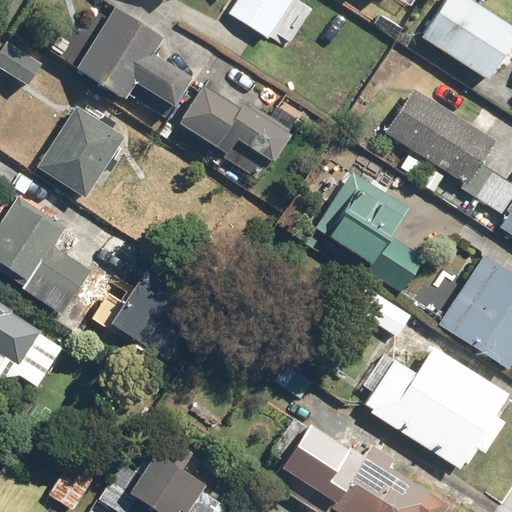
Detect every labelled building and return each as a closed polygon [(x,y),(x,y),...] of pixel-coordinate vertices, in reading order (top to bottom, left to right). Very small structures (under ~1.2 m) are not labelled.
[(238,0),(231,12),(268,35),(290,0),(238,0)] [(316,8),(302,0),(297,0),(280,29),(297,39),(316,8)] [(488,79),(511,41),(511,23),(474,0),(443,0),(420,37),(488,79)] [(124,97),(126,94),(164,118),(191,75),(152,51),(163,34),(114,3),(75,67),(124,97)] [(43,63),(4,38),(0,43),(0,67),(28,86),(43,63)] [(179,121),(214,143),(211,147),(257,178),(291,128),(245,97),(239,106),(202,84),(179,121)] [(466,182),(495,138),(417,86),(387,131),(466,182)] [(85,198),(124,136),(74,105),(36,168),(85,198)] [(390,234),(407,206),(351,171),(317,227),(371,260),(364,271),(399,293),(423,254),(390,234)] [(0,271),(1,270),(19,282),(16,287),(58,315),(91,267),(54,243),(65,226),(20,195),(9,212),(0,225),(0,271)] [(511,202),(498,225),(511,234),(511,202)] [(147,247),(118,227),(95,261),(124,281),(147,247)] [(507,369),(511,361),(511,271),(483,254),(438,325),(507,369)] [(201,305),(145,269),(111,321),(167,357),(201,305)] [(410,311),(366,287),(353,309),(397,334),(410,311)] [(0,351),(18,364),(41,330),(0,303),(0,351)] [(364,406),(398,427),(460,466),(507,391),(434,345),(417,372),(395,358),(364,406)] [(371,440),(365,451),(357,447),(356,449),(309,420),(271,481),(320,511),(327,511),(329,510),(332,511),(442,511),(449,501),(390,465),(396,455),(371,440)] [(161,511),(175,511),(178,508),(183,511),(184,511),(204,482),(155,450),(139,474),(133,470),(122,485),(161,511)] [(43,493),(57,472),(42,461),(27,483),(43,493)] [(73,510),(93,477),(69,462),(49,495),(73,510)]
